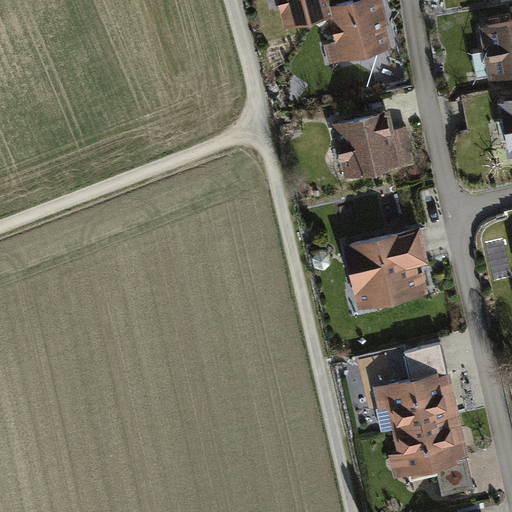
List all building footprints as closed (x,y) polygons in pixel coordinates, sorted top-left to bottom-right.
[(330,0),(281,0),(286,22),(333,11),(332,5),(330,0)] [(381,0),(350,0),(332,5),(344,57),(392,45),(381,0)] [(483,30),(493,83),(511,79),(511,17),(489,22),(490,29),(483,30)] [(511,100),(501,102),(511,156),(511,155),(511,100)] [(392,113),(338,124),(350,184),(413,171),(415,183),(425,181),(423,169),(418,170),(410,129),(396,132),(392,113)] [(423,227),(346,245),(362,313),(427,298),(421,270),(433,267),(423,227)] [(412,379),(385,385),(394,430),(460,416),(443,344),(406,352),(412,379)] [(460,416),(394,430),(404,478),(440,470),(445,493),(476,487),(460,416)]
